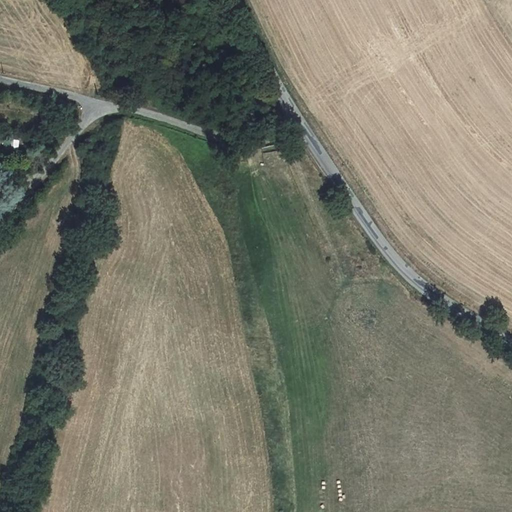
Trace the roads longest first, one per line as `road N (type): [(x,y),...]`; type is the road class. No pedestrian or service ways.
road 1 (unclassified): [(511,346),(414,282),(303,131)]
road 2 (unclassified): [(96,104),(248,144),(303,131)]
road 3 (unclassified): [(303,131),(232,0)]
road 4 (unclassified): [(96,104),(0,211)]
